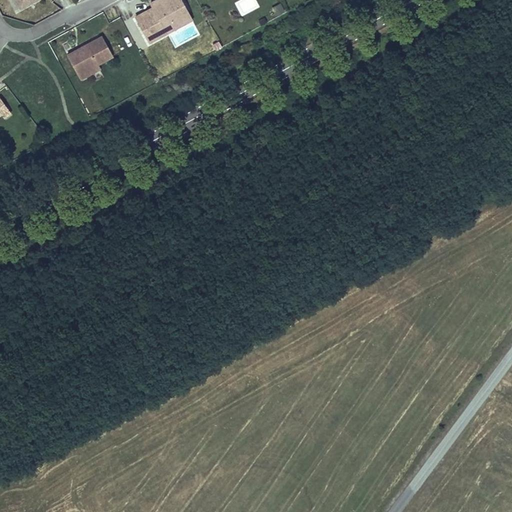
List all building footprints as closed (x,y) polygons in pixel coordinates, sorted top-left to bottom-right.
[(14,0),(20,10),(37,0),(14,0)] [(164,26),(188,12),(180,0),(155,0),(154,1),(156,5),(153,7),(136,17),(149,42),(167,32),(164,26)] [(241,16),(259,7),(255,0),(238,0),(234,2),(241,16)] [(167,32),(191,19),(188,12),(164,26),(167,32)] [(97,63),(112,55),(102,36),(67,55),(80,79),(100,68),(97,63)] [(173,52),(171,63),(182,65),(184,53),(173,52)] [(0,113),(1,113),(4,117),(10,112),(0,97),(0,113)]
